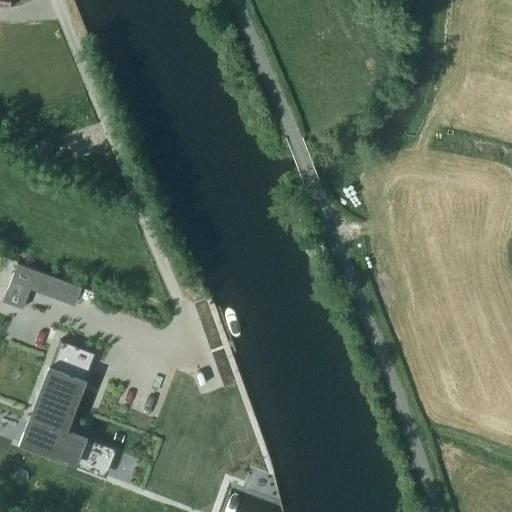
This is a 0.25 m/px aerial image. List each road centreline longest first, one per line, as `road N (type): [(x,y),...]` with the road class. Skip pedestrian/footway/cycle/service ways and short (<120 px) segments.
road 1 (unclassified): [(434,511),(406,405),(363,294),(235,0)]
road 2 (unclassified): [(177,299),(55,0)]
